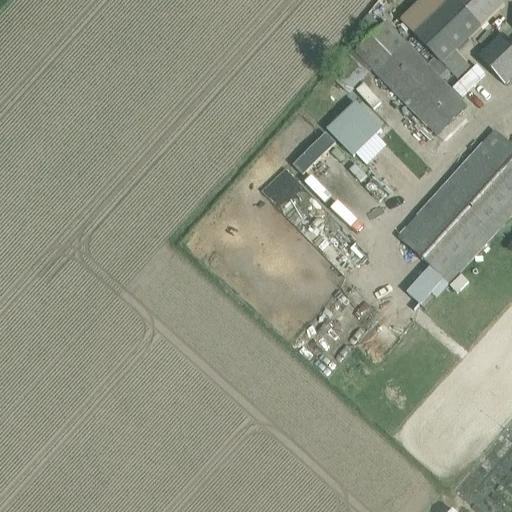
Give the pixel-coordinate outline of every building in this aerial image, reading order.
[(467,110),(442,84),(450,76),(456,82),(471,68),(456,53),(505,6),(499,0),(453,0),(414,37),(437,61),(428,69),(386,25),(355,55),(371,72),(435,140),(467,110)] [(480,57),(480,59),(492,73),(508,89),(511,84),(511,44),(504,35),(480,57)] [(353,53),(330,75),(348,94),(371,72),(355,55),(353,53)] [(477,68),(454,90),(463,99),(486,76),(477,68)] [(356,103),(327,130),(354,158),(382,130),(356,103)] [(443,281),(450,287),(511,217),(511,148),(493,132),(397,239),(428,267),(443,281)] [(325,135),(292,167),(302,177),(335,145),(325,135)] [(428,267),(403,294),(419,308),(432,294),(443,281),(428,267)]
